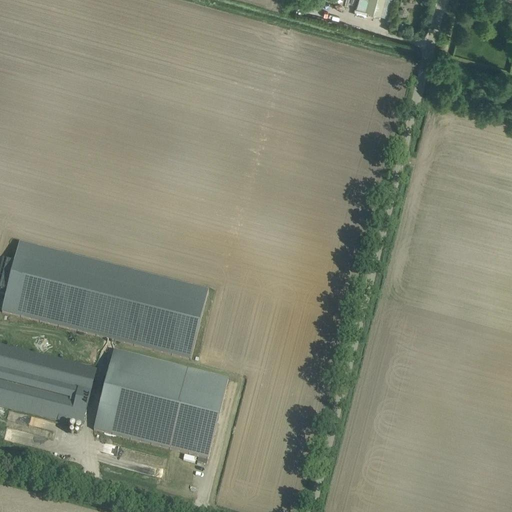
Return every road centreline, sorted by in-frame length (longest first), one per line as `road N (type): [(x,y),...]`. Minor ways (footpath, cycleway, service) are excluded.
road 1 (unclassified): [(311,511),(439,0)]
road 2 (track): [(0,456),(196,511)]
